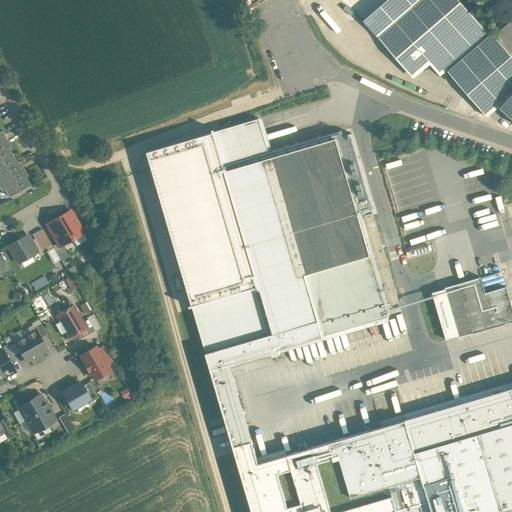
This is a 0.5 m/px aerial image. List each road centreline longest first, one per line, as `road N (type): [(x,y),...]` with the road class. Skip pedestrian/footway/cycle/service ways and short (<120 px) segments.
road 1 (unknown): [(128,148),(235,511)]
road 2 (residential): [(511,139),(445,118),(354,73),(324,73),(284,89)]
road 3 (residential): [(0,79),(62,187),(0,230)]
road 4 (unknown): [(0,456),(138,374)]
